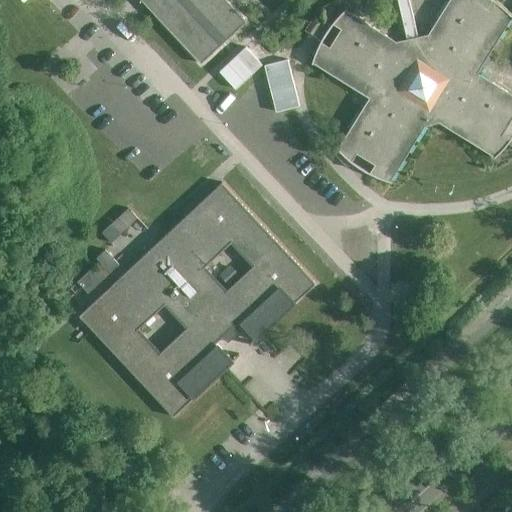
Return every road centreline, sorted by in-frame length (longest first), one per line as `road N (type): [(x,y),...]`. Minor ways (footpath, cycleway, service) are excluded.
road 1 (residential): [(97,0),(309,225)]
road 2 (residential): [(382,305),(372,343),(205,498),(200,511)]
road 3 (residential): [(336,4),(306,57),(301,87),(327,150),(382,209)]
road 4 (secondary): [(511,409),(402,511)]
road 5 (residential): [(382,209),(450,210),(511,194)]
